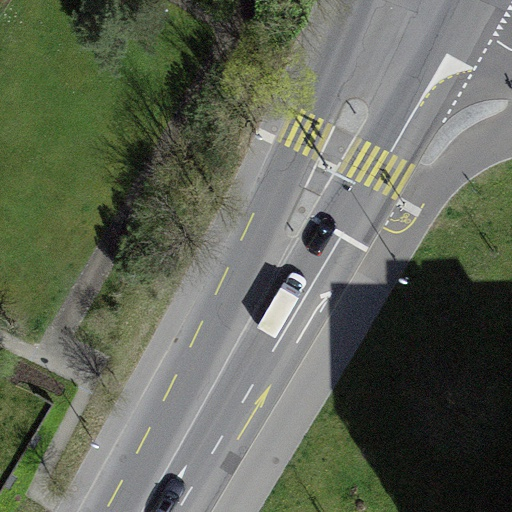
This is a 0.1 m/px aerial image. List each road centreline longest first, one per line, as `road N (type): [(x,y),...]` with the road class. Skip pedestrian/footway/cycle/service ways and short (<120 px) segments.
road 1 (primary): [(250,310),(374,171),(475,0)]
road 2 (primary): [(388,0),(319,140),(250,310)]
road 3 (primary): [(250,310),(142,511)]
